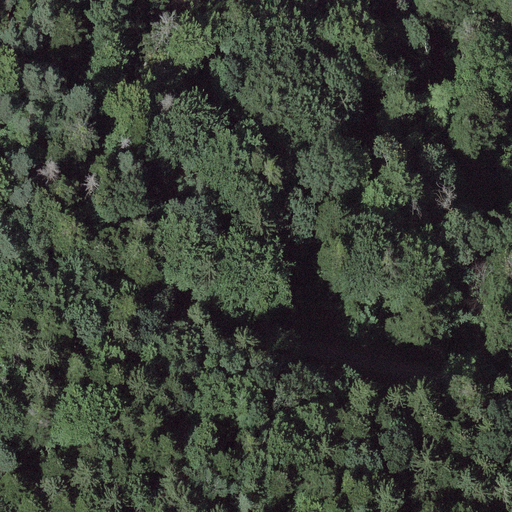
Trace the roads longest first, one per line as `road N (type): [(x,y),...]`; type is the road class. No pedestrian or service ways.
road 1 (track): [(0,262),(26,212),(103,211),(425,309),(511,313)]
road 2 (track): [(115,0),(247,92),(433,120),(511,81)]
